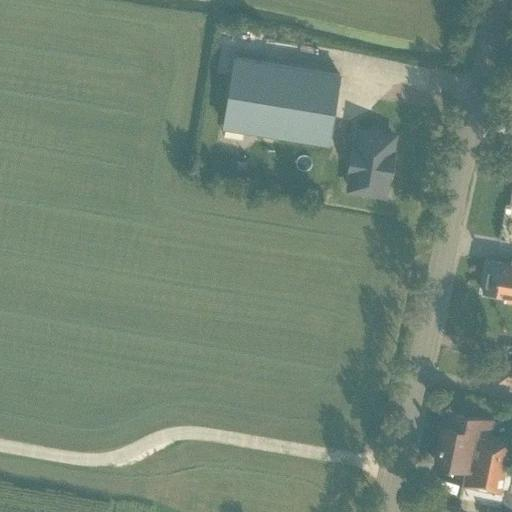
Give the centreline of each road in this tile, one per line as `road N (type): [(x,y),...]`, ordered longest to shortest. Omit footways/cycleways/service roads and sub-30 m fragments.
road 1 (tertiary): [(391,511),(498,0)]
road 2 (track): [(0,445),(96,460),(194,432),(400,466)]
